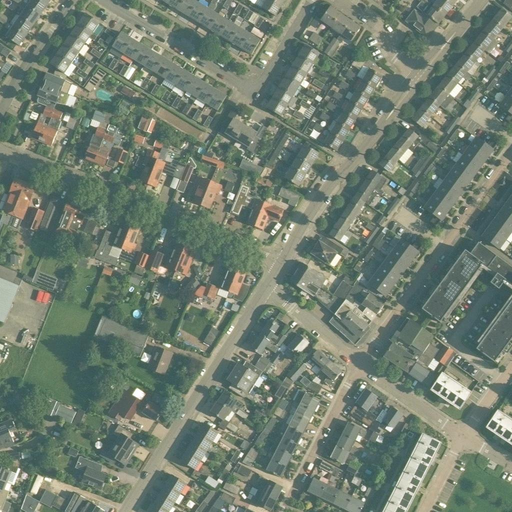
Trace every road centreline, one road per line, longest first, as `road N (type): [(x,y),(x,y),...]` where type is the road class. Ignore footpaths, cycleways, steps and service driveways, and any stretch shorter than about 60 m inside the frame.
road 1 (residential): [(279,267),(0,150)]
road 2 (residential): [(314,0),(262,87),(252,90),(99,0)]
road 3 (unclassified): [(125,511),(267,286)]
road 4 (residential): [(511,153),(359,364)]
road 5 (unclassified): [(279,267),(331,184),(417,77)]
road 6 (residential): [(359,364),(285,511)]
road 7 (residential): [(0,113),(76,0)]
road 8 (residential): [(460,438),(359,364)]
road 9 (residential): [(359,364),(267,286)]
